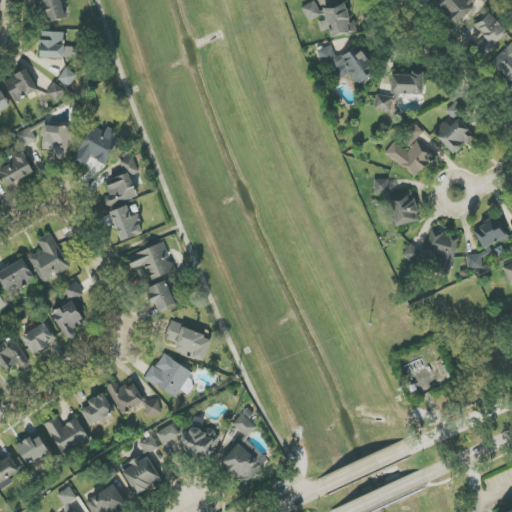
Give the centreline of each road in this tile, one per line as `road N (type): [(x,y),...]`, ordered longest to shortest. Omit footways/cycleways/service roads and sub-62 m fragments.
road 1 (residential): [(0,419),(120,334),(116,307),(64,202),(0,233)]
road 2 (residential): [(511,143),(400,0)]
